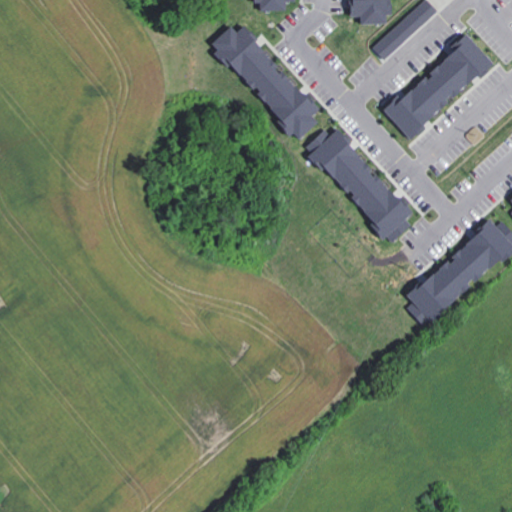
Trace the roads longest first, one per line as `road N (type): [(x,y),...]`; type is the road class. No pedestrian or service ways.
road 1 (residential): [(319,0),(292,34),(349,100),(462,0)]
road 2 (residential): [(349,100),(450,212),(511,158)]
road 3 (residential): [(415,173),(511,81)]
